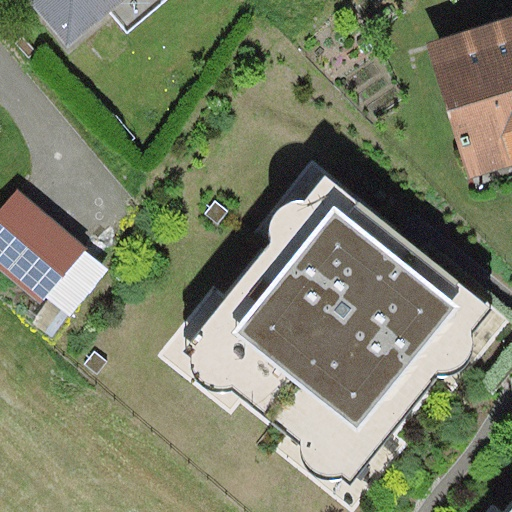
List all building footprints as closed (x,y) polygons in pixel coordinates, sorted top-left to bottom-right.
[(27,0),(69,48),(125,0),(27,0)] [(511,20),(427,48),(469,180),(511,165),(511,20)] [(362,511),(511,324),(511,319),(320,168),(168,359),(361,511),(362,511)] [(20,192),(0,213),(0,266),(39,301),(85,249),(20,192)] [(511,511),(511,489),(493,511),(511,511)]
